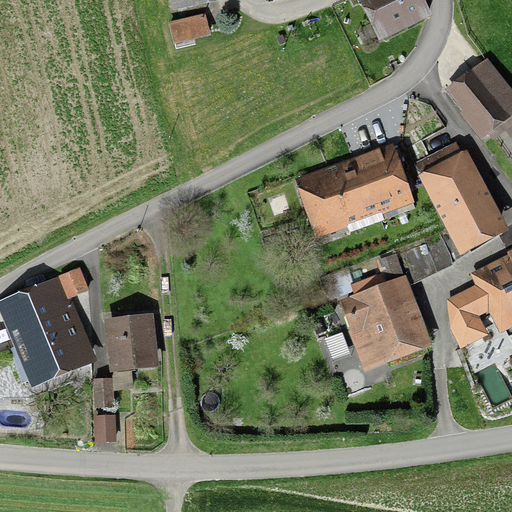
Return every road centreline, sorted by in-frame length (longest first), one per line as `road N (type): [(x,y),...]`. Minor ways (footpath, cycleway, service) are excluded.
road 1 (unclassified): [(0,288),(399,82),(433,43),(443,0)]
road 2 (unclassified): [(511,441),(176,469),(0,457)]
road 3 (track): [(159,205),(176,469)]
road 4 (track): [(511,208),(417,68)]
